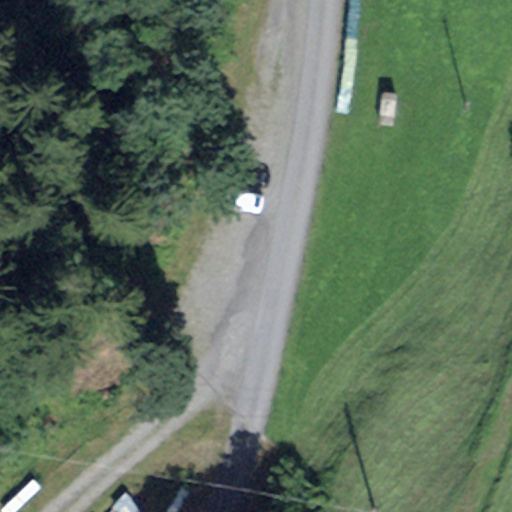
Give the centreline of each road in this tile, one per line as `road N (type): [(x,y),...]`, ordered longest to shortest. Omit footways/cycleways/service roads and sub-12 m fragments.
road 1 (unclassified): [(326,0),(237,511)]
road 2 (track): [(261,369),(187,403),(54,511)]
